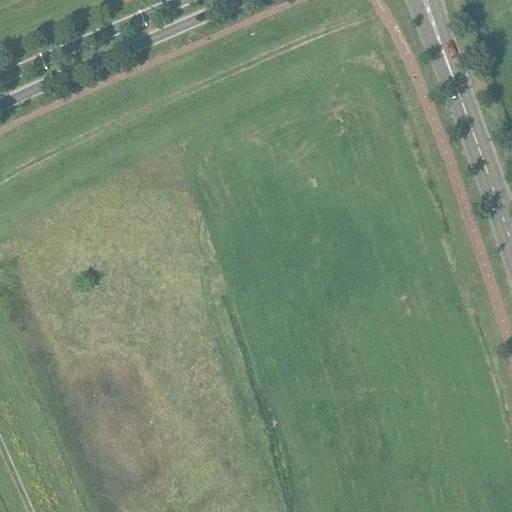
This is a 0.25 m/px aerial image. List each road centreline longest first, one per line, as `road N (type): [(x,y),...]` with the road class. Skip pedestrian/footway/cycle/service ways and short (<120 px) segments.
road 1 (track): [(0,182),(382,10)]
road 2 (unclassified): [(424,0),(511,250)]
road 3 (secondary): [(0,106),(241,0)]
road 4 (secondary): [(181,0),(0,77)]
